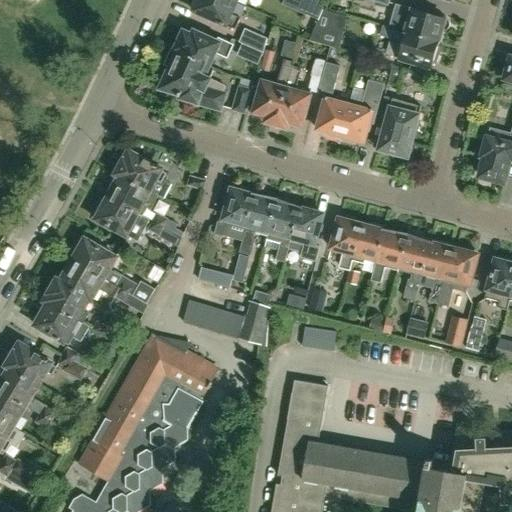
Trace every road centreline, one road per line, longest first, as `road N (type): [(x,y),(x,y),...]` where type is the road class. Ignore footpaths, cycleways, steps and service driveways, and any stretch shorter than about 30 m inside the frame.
road 1 (residential): [(95,109),(224,153),(422,204)]
road 2 (residential): [(489,0),(422,204)]
road 3 (residential): [(0,276),(95,109)]
